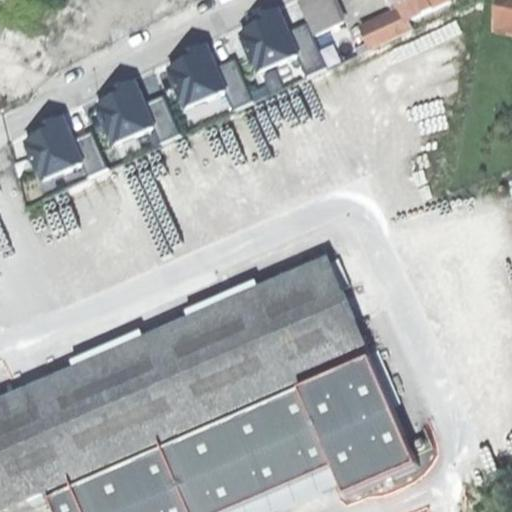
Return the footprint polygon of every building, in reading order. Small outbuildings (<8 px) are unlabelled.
[(300,0),(317,35),(342,23),(331,0),(300,0)] [(399,0),(403,9),(408,21),(452,1),(451,0),(399,0)] [(487,0),(483,29),(498,32),(504,0),(487,0)] [(511,0),(504,0),(498,32),(511,34),(511,0)] [(368,42),(371,49),(412,29),(408,21),(403,9),(362,28),(368,42)] [(330,66),(313,28),(297,35),(289,15),(244,35),(264,79),(304,61),(310,75),(330,66)] [(357,55),(371,49),(368,42),(355,48),(357,55)] [(260,98),(243,60),(227,67),(219,47),(174,67),(194,111),(234,93),(240,107),(260,98)] [(189,134),(172,96),(157,103),(148,83),(103,103),(123,147),(163,129),(169,143),(189,134)] [(117,168),(100,130),(84,137),(75,117),(31,137),(51,181),(91,163),(97,177),(117,168)] [(42,493),(46,491),(369,352),(329,259),(0,400),(0,510),(29,498),(32,504),(44,498),(42,493)] [(369,352),(46,491),(55,511),(235,511),(335,469),(348,498),(419,468),(369,352)]
